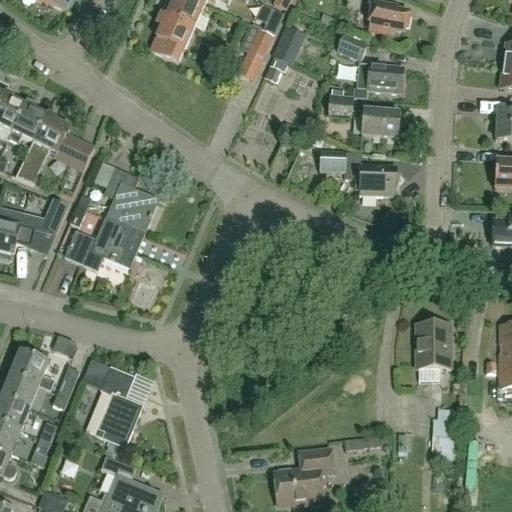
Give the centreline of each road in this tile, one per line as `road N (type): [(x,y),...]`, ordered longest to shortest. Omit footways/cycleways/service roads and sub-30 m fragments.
road 1 (residential): [(458,0),(442,58),(429,267)]
road 2 (residential): [(248,198),(59,69)]
road 3 (tertiary): [(429,267),(248,198)]
road 4 (tertiary): [(184,353),(0,310)]
road 5 (tertiary): [(184,353),(248,198)]
road 6 (residential): [(213,511),(184,353)]
